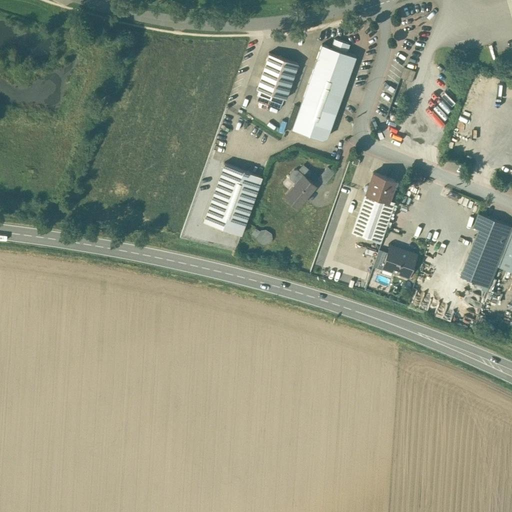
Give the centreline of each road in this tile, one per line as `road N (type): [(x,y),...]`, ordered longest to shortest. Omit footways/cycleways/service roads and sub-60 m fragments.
road 1 (secondary): [(511,372),(288,288),(0,231)]
road 2 (residential): [(380,0),(383,55),(360,123),(363,140),(511,204)]
road 3 (tertiary): [(88,2),(158,20),(235,25),(370,0)]
